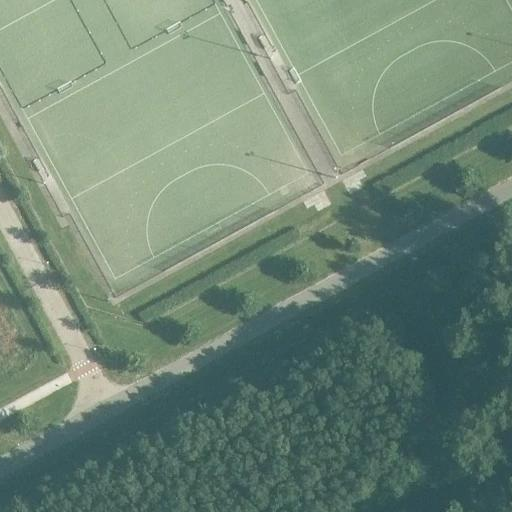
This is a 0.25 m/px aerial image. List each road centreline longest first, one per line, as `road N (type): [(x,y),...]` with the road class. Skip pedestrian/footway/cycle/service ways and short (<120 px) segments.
road 1 (tertiary): [(111,408),(511,191)]
road 2 (tertiary): [(0,468),(111,408)]
